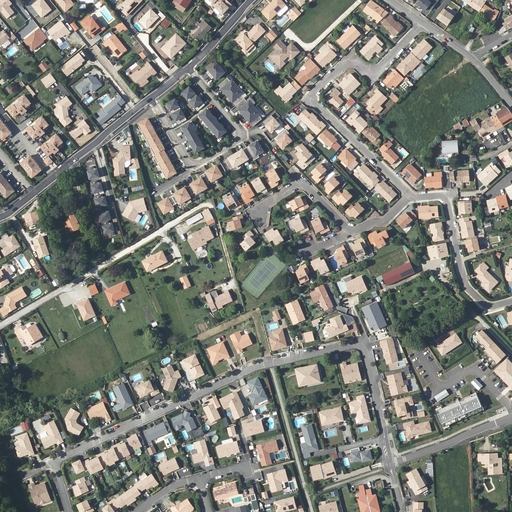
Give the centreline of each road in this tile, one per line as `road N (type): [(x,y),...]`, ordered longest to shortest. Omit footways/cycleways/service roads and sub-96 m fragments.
road 1 (residential): [(385,436),(364,342),(254,366),(53,461),(68,511)]
road 2 (residential): [(423,21),(377,70),(350,57),(311,96),(411,194)]
road 3 (residential): [(0,324),(211,201)]
road 4 (residential): [(0,216),(150,97)]
road 5 (residential): [(411,194),(445,195),(465,285),(484,304),(511,300)]
road 6 (residential): [(511,413),(477,370),(440,388),(417,352)]
road 7 (residential): [(150,97),(190,162),(240,133)]
road 8 (residential): [(352,232),(301,181),(260,214)]
road 9 (residential): [(511,418),(395,461)]
